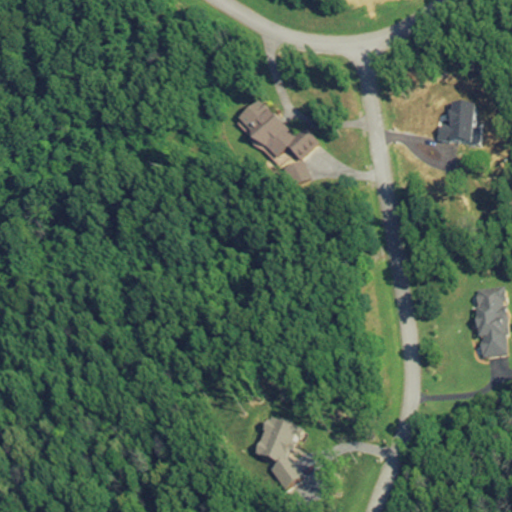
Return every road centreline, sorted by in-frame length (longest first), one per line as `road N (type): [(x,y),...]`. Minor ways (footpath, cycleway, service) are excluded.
road 1 (residential): [(362,46),(411,336),(411,404),(372,511)]
road 2 (residential): [(212,0),(289,38),(362,46),(458,0)]
